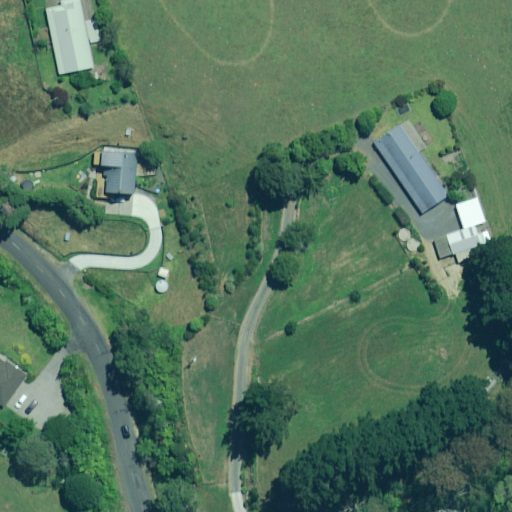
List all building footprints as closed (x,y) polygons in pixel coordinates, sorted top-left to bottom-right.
[(93,68),(88,44),(102,41),(97,18),(84,21),(79,0),(66,0),(61,1),(62,6),(46,9),(59,75),(93,68)] [(447,195),(400,126),(374,143),(422,213),(447,195)] [(93,166),(103,166),(102,177),(108,178),(106,192),(133,195),(137,154),(94,150),(93,166)] [(485,255),(476,226),(433,240),(440,259),(455,254),(458,263),(485,255)] [(171,268),(162,264),(157,276),(167,279),(171,268)] [(159,280),(154,290),(165,296),(170,285),(159,280)] [(24,377),(0,359),(0,404),(3,407),(24,377)]
